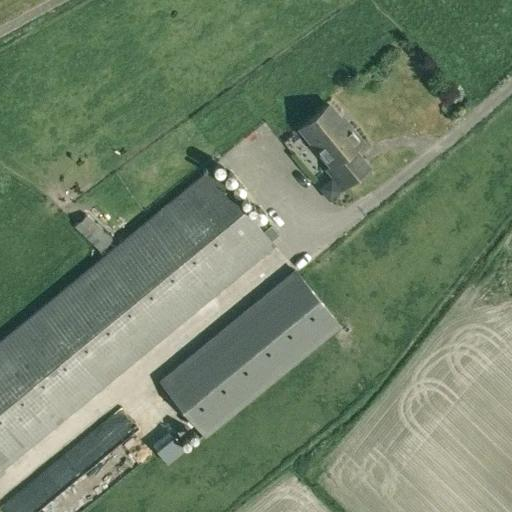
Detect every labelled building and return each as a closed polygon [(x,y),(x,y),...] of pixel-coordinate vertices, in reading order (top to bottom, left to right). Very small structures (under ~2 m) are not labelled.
[(328,104),(300,127),(331,165),(327,168),(343,188),(368,167),(353,148),(362,140),(348,123),(346,125),(328,104)] [(0,472),(276,245),(272,240),(264,231),(211,166),(0,339),(0,472)] [(86,213),(74,226),(100,251),(113,239),(86,213)] [(264,231),(272,240),(279,234),(271,225),(264,231)] [(340,323),(295,268),(160,379),(205,434),(340,323)] [(116,402),(28,469),(44,491),(16,511),(66,511),(127,466),(108,441),(132,423),(116,402)]
